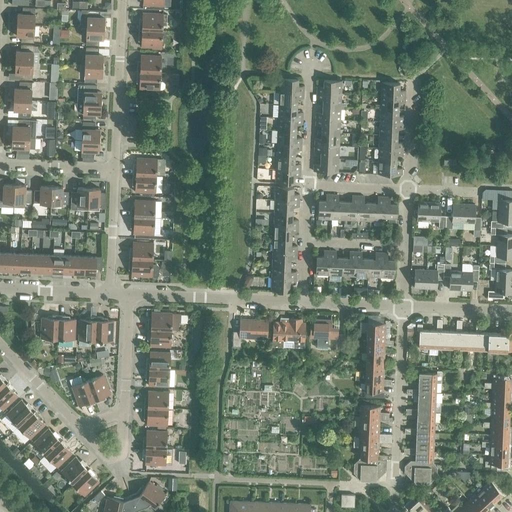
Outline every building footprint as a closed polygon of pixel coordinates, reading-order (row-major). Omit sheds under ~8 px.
[(17,13),(17,25),(34,25),(35,8),(22,8),(22,14),(17,13)] [(80,27),(86,28),(104,28),(104,17),(99,17),(100,11),(87,10),(81,10),(80,27)] [(139,23),(138,30),(162,31),(163,14),(142,13),(142,23),(139,23)] [(34,25),(17,25),(16,36),(21,36),(21,42),(33,43),(34,25)] [(104,28),(86,28),(86,45),(98,45),(98,39),(103,40),(104,28)] [(60,30),(60,38),(68,38),(68,30),(60,30)] [(162,31),(138,30),(138,36),(141,36),(141,47),(156,47),(161,48),(162,31)] [(16,51),(15,62),(32,63),(33,45),(21,45),(20,51),(16,51)] [(85,48),(85,65),(102,66),(103,55),(98,54),(98,48),(85,48)] [(137,65),(137,72),(160,73),(161,56),(140,55),(140,65),(137,65)] [(32,63),(15,62),(15,73),(19,73),(19,79),(32,80),(32,63)] [(102,66),(85,65),(84,82),(96,83),(97,77),(102,77),(102,66)] [(160,73),(137,72),(136,78),(139,78),(139,89),(160,90),(160,73)] [(280,78),(279,91),(304,92),(304,86),(297,86),(298,79),(280,78)] [(317,86),(317,93),(341,94),(341,80),(323,80),(323,87),(317,86)] [(14,88),(13,99),(31,100),(32,83),(19,82),(19,88),(14,88)] [(381,82),(381,95),(405,96),(405,90),(399,90),(399,83),(381,82)] [(78,85),(77,102),(100,103),(101,92),(96,92),(96,86),(78,85)] [(279,91),(279,104),(297,105),(297,98),(303,98),(304,92),(279,91)] [(323,99),(322,106),(340,107),(341,94),(317,93),(316,99),(323,99)] [(381,95),(380,108),(398,109),(398,102),(405,103),(405,96),(381,95)] [(31,100),(13,99),(13,110),(18,111),(17,117),(30,117),(31,100)] [(100,103),(77,102),(77,113),(83,113),(82,119),(95,120),(95,114),(100,114),(100,103)] [(279,104),(278,117),(302,118),(303,112),(296,112),(297,105),(279,104)] [(316,112),(315,119),(340,120),(340,107),(322,106),(322,113),(316,112)] [(380,108),(379,121),(404,122),(404,116),(398,116),(398,109),(380,108)] [(278,117),(278,130),(296,131),(296,124),(302,124),(302,118),(278,117)] [(12,125),(12,137),(29,137),(35,138),(36,120),(30,120),(17,119),(17,126),(12,125)] [(322,125),(321,132),(339,133),(340,120),(315,119),(315,125),(322,125)] [(379,121),(379,134),(397,135),(397,128),(404,129),(404,122),(379,121)] [(75,129),(74,139),(81,140),(99,140),(99,129),(95,129),(95,123),(82,122),(82,129),(75,129)] [(46,127),(45,138),(54,138),(54,127),(46,127)] [(278,130),(277,143),(301,144),(302,138),(295,138),(296,131),(278,130)] [(315,138),(314,145),(339,146),(339,133),(321,132),(321,139),(315,138)] [(379,134),(378,147),(403,148),(403,142),(397,142),(397,135),(379,134)] [(12,137),(11,148),(16,148),(16,154),(16,158),(28,159),(29,154),(29,148),(35,149),(35,138),(29,137),(12,137)] [(46,140),(46,147),(54,148),(54,140),(46,140)] [(81,140),(81,157),(82,157),(82,161),(93,162),(93,157),(94,151),(98,152),(99,140),(81,140)] [(277,143),(276,156),(294,157),(295,150),(301,150),(301,144),(277,143)] [(320,151),(320,158),(338,159),(339,146),(314,145),(314,151),(320,151)] [(258,147),(258,155),(266,155),(266,147),(258,147)] [(378,158),(378,160),(396,161),(396,154),(402,155),(403,148),(378,147),(378,149),(375,149),(374,150),(374,157),(375,158),(378,158)] [(276,156),(276,169),(300,170),(301,164),(294,164),(294,157),(276,156)] [(133,168),(132,175),(156,176),(156,174),(157,159),(136,158),(136,168),(133,168)] [(338,159),(320,158),(320,165),(313,164),(313,171),(338,172),(338,159)] [(396,161),(378,160),(377,174),(402,175),(402,168),(396,168),(396,161)] [(300,170),(276,169),(275,182),(293,183),(294,176),(300,176),(300,170)] [(132,175),(132,181),(135,181),(135,192),(139,192),(154,192),(155,193),(155,192),(162,193),(162,177),(156,176),(132,175)] [(0,188),(0,206),(13,207),(14,202),(14,185),(3,184),(3,189),(0,188)] [(14,202),(13,207),(25,208),(25,202),(31,203),(31,190),(25,190),(25,185),(14,185),(14,202)] [(33,203),(51,204),(51,186),(40,186),(40,191),(34,190),(33,203)] [(51,186),(51,204),(68,204),(68,192),(62,191),(62,187),(51,186)] [(275,186),(275,199),(299,200),(299,194),(293,194),(293,187),(275,186)] [(71,205),(70,212),(87,213),(88,205),(88,188),(77,187),(77,192),(71,192),(71,205)] [(88,205),(87,213),(98,213),(99,206),(105,206),(105,193),(99,193),(100,188),(88,188),(88,205)] [(318,218),(331,219),(332,194),(326,194),(325,201),(318,200),(318,218)] [(331,219),(344,219),(345,201),(338,201),(338,195),(332,194),(331,219)] [(344,219),(357,220),(358,196),(352,195),(351,202),(345,201),(344,219)] [(357,220),(370,220),(370,203),(364,202),(364,196),(358,196),(357,220)] [(370,220),(382,221),(384,197),(377,196),(377,203),(370,203),(370,220)] [(384,197),(382,221),(396,222),(397,204),(389,203),(390,197),(384,197)] [(275,199),(274,212),(292,213),(292,206),(299,207),(299,200),(275,199)] [(511,199),(498,199),(498,210),(511,210),(511,199)] [(131,210),(131,216),(154,217),(155,200),(134,200),(134,210),(131,210)] [(417,220),(428,221),(429,202),(418,202),(417,220)] [(438,228),(445,228),(446,216),(439,216),(440,203),(429,202),(428,221),(439,221),(438,228)] [(452,222),(463,222),(464,204),(452,203),(452,216),(446,216),(445,228),(452,229),(452,222)] [(464,204),(463,222),(474,223),(473,229),(479,230),(480,230),(481,218),(474,217),(475,204),(464,204)] [(491,221),(490,227),(495,228),(503,228),(503,222),(511,221),(511,210),(498,210),(497,221),(491,221)] [(274,212),(273,225),(298,226),(298,220),(292,220),(292,213),(274,212)] [(154,217),(131,216),(130,223),(133,223),(133,234),(153,235),(154,217)] [(273,225),(273,238),(291,239),(291,232),(298,232),(298,226),(273,225)] [(511,234),(497,234),(496,245),(511,245),(511,234)] [(413,245),(427,245),(427,236),(413,236),(413,245)] [(273,238),(272,251),(297,252),(297,246),(291,246),(291,239),(273,238)] [(129,252),(129,258),(152,259),(153,243),(149,242),(136,242),(133,242),(132,252),(129,252)] [(511,245),(496,245),(496,256),(511,256),(511,245)] [(315,274),(329,275),(330,250),(323,250),(323,257),(316,256),(315,274)] [(329,275),(341,275),(342,257),(336,257),(336,251),(330,250),(329,275)] [(272,251),(272,264),(290,265),(290,258),(296,258),(297,252),(272,251)] [(341,275),(354,276),(355,251),(349,251),(349,258),(342,257),(341,275)] [(354,276),(367,276),(368,258),(361,258),(362,252),(355,251),(354,276)] [(0,269),(8,270),(9,253),(0,252),(0,269)] [(367,276),(380,277),(381,253),(375,252),(375,259),(368,258),(367,276)] [(8,270),(19,271),(20,253),(9,253),(8,270)] [(19,271),(30,271),(31,254),(20,253),(19,271)] [(381,253),(380,277),(393,277),(394,259),(387,259),(387,253),(381,253)] [(30,271),(41,272),(42,254),(31,254),(30,271)] [(41,272),(52,272),(53,255),(42,254),(41,272)] [(52,272),(63,273),(63,255),(53,255),(52,272)] [(63,273),(73,273),(74,256),(63,255),(63,273)] [(73,273),(84,274),(85,256),(74,256),(73,273)] [(85,256),(84,274),(95,274),(96,269),(102,270),(102,257),(85,256)] [(152,259),(129,258),(129,265),(132,265),(131,276),(152,276),(156,276),(158,275),(158,266),(157,265),(152,265),(152,259)] [(162,261),(161,266),(162,267),(162,275),(170,276),(171,261),(164,261),(162,261)] [(272,264),(271,277),(296,278),(296,272),(290,271),(290,265),(272,264)] [(449,289),(460,290),(461,271),(450,271),(450,264),(444,264),(443,268),(443,276),(449,276),(449,289)] [(461,271),(460,290),(471,290),(472,278),(478,279),(478,265),(472,265),(472,271),(461,271)] [(414,288),(425,288),(426,269),(415,269),(414,288)] [(426,269),(425,288),(436,289),(437,270),(426,269)] [(511,269),(495,269),(495,280),(511,280),(511,269)] [(296,278),(271,277),(271,290),(289,291),(289,284),(295,284),(296,278)] [(511,280),(495,280),(494,291),(511,291),(511,280)] [(148,322),(147,329),(171,330),(171,329),(177,329),(177,322),(179,322),(180,314),(172,313),(151,312),(151,322),(148,322)] [(40,338),(57,339),(58,315),(52,315),(52,318),(41,318),(40,338)] [(58,315),(57,339),(74,340),(75,319),(65,319),(65,316),(58,315)] [(368,315),(367,332),(385,333),(385,325),(389,325),(389,320),(385,320),(385,323),(383,323),(384,315),(368,315)] [(79,319),(78,340),(79,340),(78,346),(90,347),(91,340),(95,340),(96,317),(90,317),(90,320),(79,319)] [(96,317),(95,340),(112,341),(113,321),(103,320),(103,317),(96,317)] [(232,346),(240,346),(240,337),(266,338),(267,321),(240,319),(240,332),(233,331),(232,346)] [(273,323),(273,346),(280,347),(303,347),(304,341),(304,324),(298,324),(298,320),(298,319),(290,319),(290,323),(273,323)] [(336,337),(335,349),(343,349),(344,334),(337,334),(337,328),(330,328),(331,320),(311,320),(310,336),(317,337),(317,348),(327,349),(328,337),(336,337)] [(407,327),(407,335),(414,335),(415,324),(410,324),(407,327)] [(418,348),(428,348),(429,330),(422,330),(422,324),(417,324),(417,330),(419,330),(418,348)] [(488,333),(487,351),(507,352),(507,351),(511,351),(511,343),(511,328),(503,328),(503,333),(488,333)] [(171,330),(147,329),(147,335),(150,335),(150,346),(170,347),(171,330)] [(428,348),(438,349),(439,331),(436,331),(429,330),(428,348)] [(438,349),(448,349),(449,331),(441,331),(439,331),(438,349)] [(448,349),(458,350),(458,331),(456,331),(449,331),(448,349)] [(458,350),(467,350),(468,332),(461,332),(458,331),(458,350)] [(367,332),(366,342),(385,342),(385,340),(385,333),(367,332)] [(467,350),(477,350),(478,332),(475,332),(468,332),(467,350)] [(477,350),(487,351),(488,333),(481,332),(478,332),(477,350)] [(366,342),(366,351),(384,352),(384,345),(385,342),(366,342)] [(146,362),(146,368),(169,369),(170,352),(149,351),(149,362),(146,362)] [(366,351),(366,361),(384,362),(384,359),(384,352),(366,351)] [(34,359),(30,363),(34,368),(38,364),(34,359)] [(366,361),(365,371),(383,372),(384,365),(384,362),(366,361)] [(169,369),(146,368),(145,375),(148,375),(148,385),(169,386),(169,369)] [(418,382),(436,383),(436,373),(419,372),(419,370),(413,370),(413,375),(418,375),(418,382)] [(359,381),(365,381),(383,382),(383,379),(383,372),(365,371),(359,371),(359,381)] [(103,374),(87,380),(95,402),(101,400),(100,397),(110,394),(103,374)] [(492,385),(510,386),(511,376),(492,375),(492,383),(492,385)] [(95,402),(87,380),(71,386),(78,405),(88,402),(89,405),(95,402)] [(8,381),(0,388),(0,407),(2,410),(17,396),(10,388),(12,386),(8,381)] [(383,382),(365,381),(364,391),(382,391),(383,384),(383,382)] [(418,392),(436,393),(436,383),(418,382),(418,389),(418,392)] [(492,395),(510,396),(510,386),(492,385),(492,388),(492,395)] [(144,401),(144,408),(168,409),(168,392),(148,391),(147,401),(144,401)] [(417,402),(435,403),(436,393),(418,392),(417,394),(417,402)] [(491,405),(509,406),(510,396),(492,395),(491,402),(491,405)] [(6,414),(18,426),(35,410),(31,405),(28,407),(21,400),(6,414)] [(417,412),(435,412),(435,403),(417,402),(417,409),(417,412)] [(360,405),(360,416),(388,417),(388,413),(379,412),(380,406),(360,405)] [(491,415),(509,416),(509,406),(491,405),(491,407),(491,415)] [(168,409),(144,408),(144,414),(147,414),(146,425),(157,425),(166,426),(167,426),(168,409)] [(35,410),(18,426),(30,438),(45,424),(37,417),(40,415),(35,410)] [(416,421),(434,422),(435,412),(417,412),(417,414),(416,421)] [(353,426),(359,426),(379,427),(379,421),(388,421),(388,417),(360,416),(354,415),(354,419),(353,419),(353,426)] [(490,425),(508,425),(509,416),(491,415),(490,422),(490,425)] [(304,416),(304,424),(314,424),(314,416),(304,416)] [(416,431),(434,432),(434,422),(416,421),(416,429),(416,431)] [(490,434),(508,435),(508,425),(490,425),(490,427),(490,434)] [(359,426),(359,437),(391,438),(392,434),(379,433),(379,427),(359,426)] [(45,454),(45,455),(62,438),(58,434),(56,436),(48,428),(33,442),(40,449),(45,454)] [(143,440),(142,447),(166,448),(167,431),(146,430),(146,441),(143,440)] [(415,441),(433,442),(434,432),(416,431),(416,434),(415,441)] [(490,442),(490,444),(508,445),(508,435),(490,434),(490,442)] [(358,448),(361,448),(378,448),(378,442),(391,442),(391,438),(359,437),(358,448)] [(62,438),(45,455),(57,467),(72,453),(65,445),(67,443),(62,438)] [(415,448),(415,451),(433,452),(433,442),(415,441),(415,448)] [(489,447),(489,454),(507,455),(508,445),(490,444),(489,447)] [(16,447),(11,451),(15,455),(20,451),(16,447)] [(166,448),(142,447),(142,453),(145,454),(145,464),(156,465),(159,465),(165,465),(166,448)] [(361,448),(360,458),(368,459),(386,459),(387,455),(378,455),(378,448),(361,448)] [(40,449),(36,453),(41,458),(45,454),(40,449)] [(415,453),(415,461),(422,461),(433,461),(433,452),(415,451),(415,453)] [(507,455),(489,454),(489,461),(485,461),(485,466),(489,466),(489,464),(507,465),(507,455)] [(34,456),(30,460),(34,464),(38,460),(34,456)] [(61,471),(72,483),(89,467),(85,462),(83,464),(75,457),(61,471)] [(29,458),(23,463),(29,469),(34,464),(30,460),(29,458)] [(359,480),(368,481),(368,459),(360,458),(359,458),(359,459),(354,463),(353,473),(359,479),(359,480)] [(368,459),(368,481),(376,481),(376,480),(386,471),(386,459),(368,459)] [(413,483),(421,483),(422,461),(415,461),(410,460),(404,466),(404,472),(413,482),(413,483)] [(422,461),(421,483),(430,483),(437,476),(437,467),(433,462),(433,461),(422,461)] [(89,467),(72,483),(84,496),(99,481),(92,474),(94,472),(89,467)] [(451,471),(446,476),(450,480),(455,476),(451,471)] [(495,478),(491,482),(502,494),(504,496),(508,492),(495,478)] [(490,480),(483,487),(495,500),(502,494),(491,482),(490,480)] [(136,493),(130,495),(136,510),(148,505),(149,503),(155,507),(165,493),(149,481),(142,489),(140,488),(136,493)] [(483,487),(476,494),(488,507),(495,500),(483,487)] [(93,497),(97,502),(105,495),(100,490),(93,497)] [(340,506),(354,507),(354,495),(341,494),(340,506)] [(476,494),(468,500),(478,511),(482,511),(488,507),(476,494)] [(129,511),(136,510),(130,495),(124,498),(118,496),(117,499),(107,497),(103,511),(129,511)] [(409,508),(412,511),(418,511),(428,503),(422,496),(415,502),(411,506),(408,508),(409,508)] [(478,511),(468,500),(461,507),(465,511),(478,511)] [(229,501),(229,511),(251,511),(252,501),(229,501)] [(266,511),(267,502),(252,501),(251,511),(266,511)] [(280,511),(281,503),(267,502),(266,511),(280,511)] [(295,511),(295,503),(281,503),(280,511),(295,511)] [(310,504),(295,503),(295,511),(314,511),(314,508),(310,508),(310,504)] [(432,511),(434,511),(435,510),(428,503),(418,511),(432,511)]
